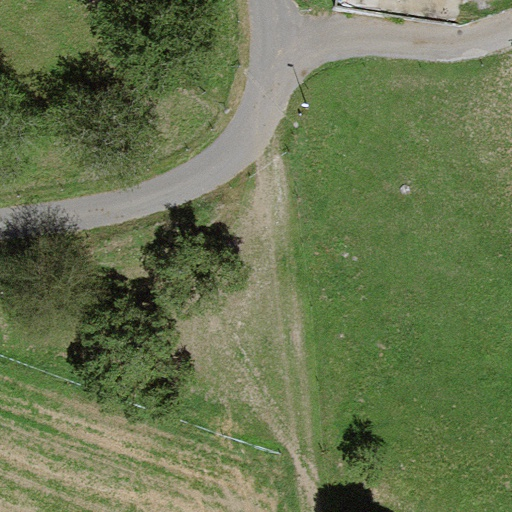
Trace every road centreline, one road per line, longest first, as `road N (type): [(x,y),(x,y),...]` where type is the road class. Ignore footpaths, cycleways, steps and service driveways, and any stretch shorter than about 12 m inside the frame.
road 1 (residential): [(0,220),(163,188),(242,137),(275,69),(267,0)]
road 2 (track): [(275,69),(324,37),(459,44),(511,30)]
